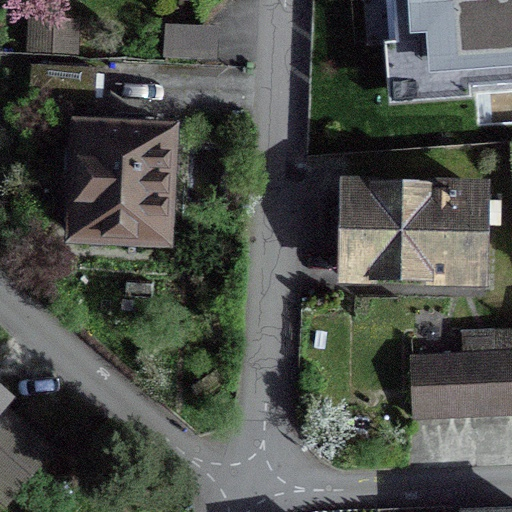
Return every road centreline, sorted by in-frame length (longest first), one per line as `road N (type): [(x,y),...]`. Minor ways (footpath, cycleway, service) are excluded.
road 1 (residential): [(281,0),(251,493)]
road 2 (residential): [(251,493),(0,287)]
road 3 (residential): [(251,493),(511,477)]
